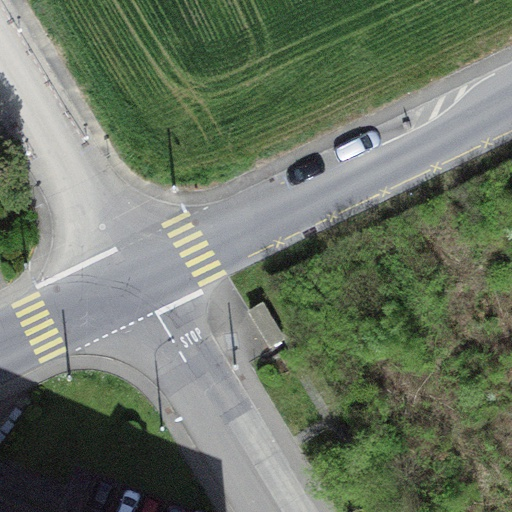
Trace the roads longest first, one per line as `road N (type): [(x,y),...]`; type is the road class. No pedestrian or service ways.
road 1 (tertiary): [(128,286),(511,101)]
road 2 (residential): [(128,286),(267,511)]
road 3 (tertiary): [(0,349),(128,286)]
